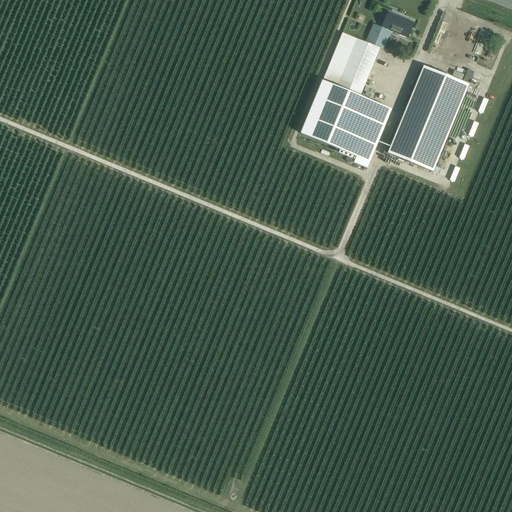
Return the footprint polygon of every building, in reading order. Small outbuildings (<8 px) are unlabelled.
[(407,39),(414,23),(388,12),(381,28),(407,39)] [(360,95),(382,41),(373,37),(369,45),(342,33),(323,80),(360,95)] [(433,172),(468,85),(423,67),(388,153),(433,172)] [(474,72),(467,70),(463,81),(469,84),(474,72)] [(489,101),(497,83),(488,79),(480,97),(489,101)] [(301,134),(356,157),(354,163),(367,168),(390,110),(322,82),(301,134)] [(489,101),(498,105),(506,87),(497,83),(489,101)] [(480,124),(489,101),(480,97),(471,120),(480,124)] [(489,127),(498,105),(489,101),(480,124),(489,127)] [(471,120),(461,143),(470,146),(480,124),(471,120)] [(470,146),(480,150),(489,127),(480,124),(470,146)] [(452,165),(461,169),(470,146),(461,143),(452,165)] [(480,150),(470,146),(461,169),(470,173),(480,150)] [(380,184),(389,187),(397,169),(387,165),(380,184)] [(461,169),(452,165),(443,188),(452,192),(461,169)] [(410,175),(397,169),(389,187),(403,193),(410,175)] [(461,196),(470,173),(461,169),(452,192),(461,196)] [(417,199),(424,181),(410,175),(403,193),(417,199)] [(417,199),(430,204),(438,186),(424,181),(417,199)] [(443,188),(438,186),(430,204),(444,210),(452,192),(443,188)] [(444,210),(453,214),(461,196),(452,192),(444,210)]
